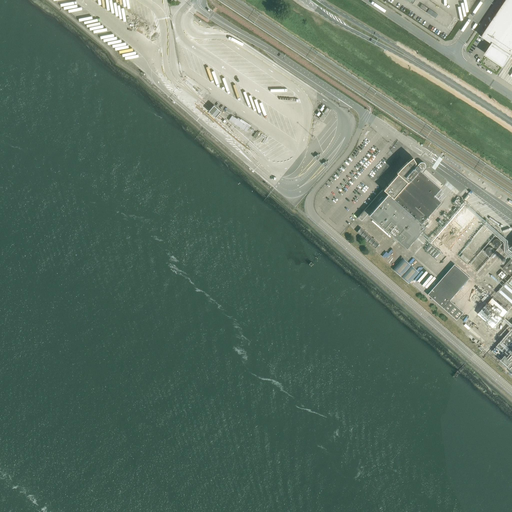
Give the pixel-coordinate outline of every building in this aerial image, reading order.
[(511,56),(511,0),(505,0),(481,36),(493,44),(486,54),(503,65),(510,55),(511,56)] [(205,115),(202,119),(209,125),(212,121),(217,115),(219,113),(221,111),(214,105),(212,107),(211,109),(205,115)] [(321,121),(329,109),(327,108),(319,119),(321,121)] [(230,118),(228,120),(246,132),(249,127),(239,120),(240,119),(238,118),(237,119),(232,115),(230,118)] [(383,190),(357,218),(361,222),(368,215),(406,249),(425,227),(422,224),(441,201),(435,196),(441,189),(422,171),(425,168),(425,167),(425,166),(425,165),(425,164),(425,163),(424,163),(424,162),(423,162),(422,162),(421,162),(420,162),(419,163),(418,165),(417,166),(416,165),(415,165),(414,164),(416,162),(413,158),(411,159),(409,161),(407,162),(405,164),(403,165),(401,167),(400,169),(398,171),(396,173),(398,174),(383,190)] [(360,228),(357,232),(375,248),(379,244),(360,228)] [(462,254),(460,257),(466,263),(469,260),(462,254)] [(393,269),(409,284),(419,272),(403,258),(393,269)] [(511,258),(502,268),(510,275),(511,272),(511,267),(511,266),(511,265),(511,258)] [(454,264),(427,294),(456,320),(463,312),(449,300),(469,278),(454,264)] [(489,272),(488,273),(499,283),(500,282),(489,272)] [(497,292),(511,306),(511,305),(511,287),(506,282),(497,292)] [(493,297),(478,314),(494,327),(509,310),(503,305),(504,304),(502,302),(501,304),(493,297)] [(501,359),(500,360),(511,371),(511,334),(509,332),(492,351),(501,359)]
